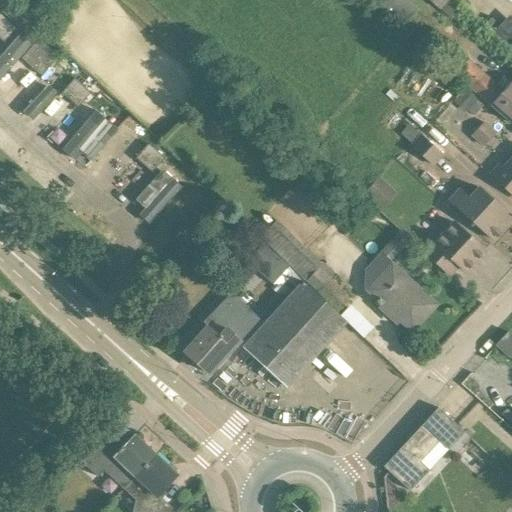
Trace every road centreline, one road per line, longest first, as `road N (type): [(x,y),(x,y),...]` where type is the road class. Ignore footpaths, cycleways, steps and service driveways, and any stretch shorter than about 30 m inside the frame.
road 1 (tertiary): [(258,475),(0,244)]
road 2 (unclassified): [(338,479),(511,298)]
